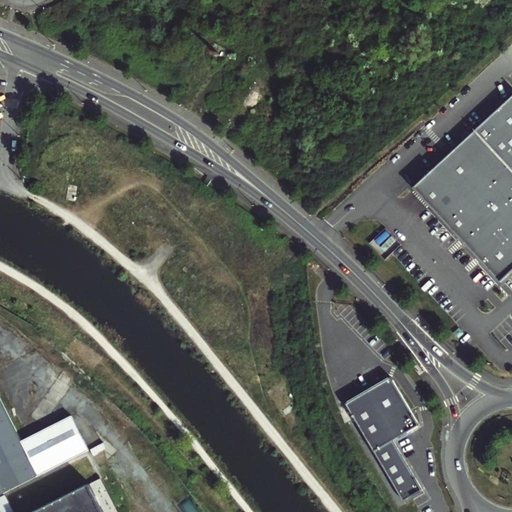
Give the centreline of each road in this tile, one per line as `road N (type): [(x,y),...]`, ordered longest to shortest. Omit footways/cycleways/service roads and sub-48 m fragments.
road 1 (primary): [(291,217),(195,132),(31,45)]
road 2 (primary): [(22,63),(130,116),(291,217)]
road 3 (primary): [(403,324),(291,217)]
road 4 (primary): [(511,397),(469,378),(403,324)]
road 5 (primary): [(403,324),(447,393),(458,436)]
road 6 (residential): [(3,183),(22,63)]
